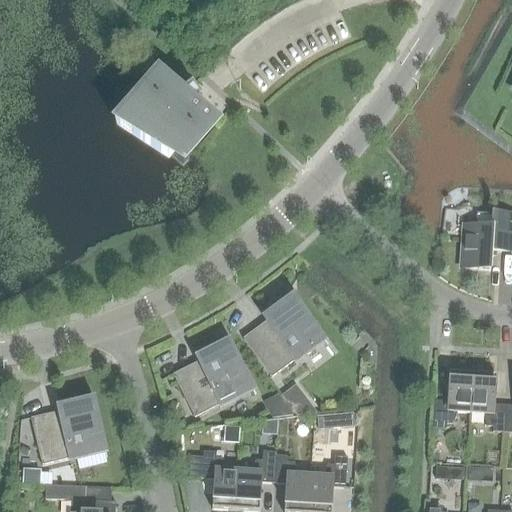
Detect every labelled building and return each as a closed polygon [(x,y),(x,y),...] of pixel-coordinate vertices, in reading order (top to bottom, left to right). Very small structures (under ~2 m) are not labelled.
[(278,0),(250,0),(248,1),(263,22),(284,9),(278,0)] [(278,0),(284,9),(301,0),(278,0)] [(263,22),(248,1),(227,18),(243,37),(263,22)] [(208,35),(225,54),(243,37),(227,18),(208,35)] [(170,156),(180,165),(191,152),(214,125),(194,107),(201,102),(192,89),(187,93),(182,97),(160,77),(156,82),(117,126),(168,158),(170,156)] [(475,228),(462,227),(460,265),(465,271),(490,273),(491,256),(495,253),(511,253),(511,215),(492,215),(492,217),(476,216),(475,228)] [(328,346),(287,291),(286,292),(288,294),(277,310),(276,310),(282,318),(274,324),(271,319),(243,340),(271,379),(295,362),(323,342),(327,347),(328,346)] [(172,376),(194,419),(220,406),(220,407),(251,391),(254,397),(256,396),(225,336),(224,336),(225,338),(212,352),(210,352),(215,361),(206,366),(204,361),(172,376)] [(457,414),(470,415),(473,376),(449,374),(447,404),(435,403),(433,430),(435,430),(442,431),(446,431),(446,426),(453,426),(457,414)] [(496,377),(473,376),(470,415),(483,416),(486,428),(493,429),(492,434),(505,435),(507,407),(494,407),(496,377)] [(105,459),(107,459),(91,393),(90,393),(90,395),(74,406),(74,405),(73,406),(75,415),(66,418),(64,412),(30,420),(42,467),(70,460),(70,461),(104,453),(105,459)] [(294,414),(297,417),(315,415),(317,414),(308,403),(294,414)] [(317,418),(318,432),(338,431),(337,417),(317,418)] [(225,428),(223,445),(238,446),(240,430),(225,428)] [(273,486),(275,458),(275,454),(262,453),(262,463),(255,462),(251,474),(238,473),(235,511),(258,511),(261,485),(273,486)] [(212,511),(226,511),(235,511),(238,473),(224,472),(222,460),(215,460),(216,454),(203,454),(201,481),(214,482),(212,511)] [(288,459),(275,458),(273,486),(285,486),(283,511),(307,511),(310,478),(296,477),(294,465),(287,464),(288,459)] [(323,479),(310,478),(307,511),(331,511),(333,489),(345,490),(347,459),(334,458),(334,467),(327,467),(323,479)] [(448,469),(436,469),(435,481),(448,482),(448,469)] [(481,470),(468,470),(468,483),(480,484),(481,470)] [(41,472),(23,471),(22,486),(40,487),(41,472)] [(511,471),(503,471),(502,487),(511,487),(511,471)] [(70,502),(69,511),(115,511),(115,504),(85,503),(85,489),(45,487),(45,501),(70,502)]
